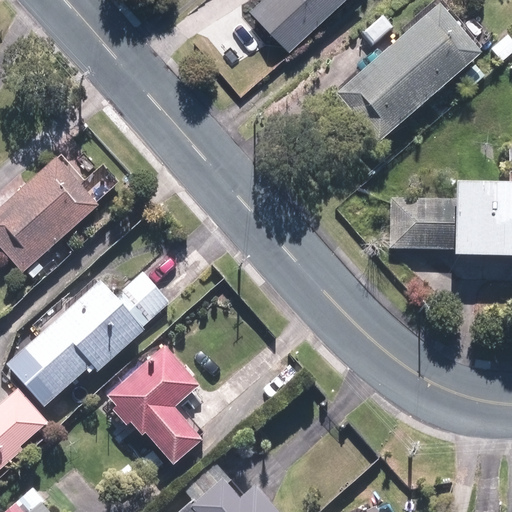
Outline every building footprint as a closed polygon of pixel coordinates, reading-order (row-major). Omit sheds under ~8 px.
[(263,0),(256,7),(293,45),(340,0),(263,0)] [(341,92),(383,140),(485,52),(444,4),(341,92)] [(396,26),(385,14),(363,32),(374,45),(396,26)] [(107,200),(62,153),(0,211),(0,241),(30,273),(107,200)] [(397,197),(396,247),(461,248),(461,251),(511,252),(511,182),(463,181),(463,198),(397,197)] [(121,294),(106,277),(8,364),(48,409),(95,367),(100,373),(150,328),(148,326),(174,302),(146,271),(121,294)] [(205,381),(168,342),(110,397),(119,407),(116,410),(130,425),(133,422),(147,437),(150,434),(179,464),(208,436),(179,405),(205,381)] [(0,467),(51,421),(20,387),(0,405),(0,467)] [(289,511),(263,482),(247,496),(233,480),(202,507),(205,511),(289,511)] [(56,511),(35,487),(11,507),(15,511),(56,511)]
